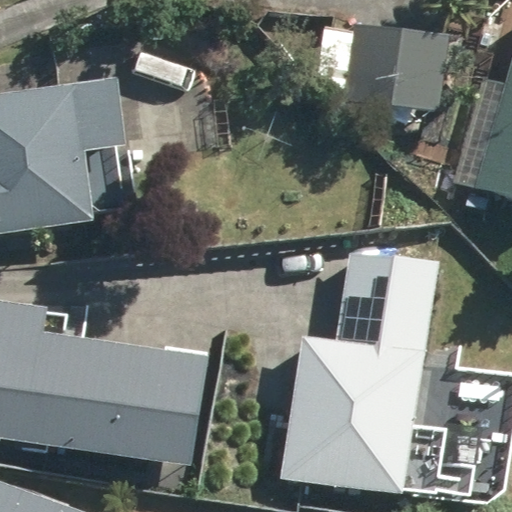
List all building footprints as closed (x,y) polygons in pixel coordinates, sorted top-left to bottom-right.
[(353,38),(325,34),(317,91),(346,95),(344,109),(441,122),(451,45),(354,32),(353,38)] [(489,219),(492,206),(511,210),(511,68),(506,91),(480,84),(450,194),(468,199),(465,213),(489,219)] [(109,88),(0,100),(0,242),(91,232),(83,158),(117,154),(109,88)] [(298,315),(280,464),(493,490),(508,366),(423,356),(437,247),(392,241),(382,326),(298,315)] [(49,316),(0,309),(0,447),(191,474),(206,365),(45,343),(49,316)] [(55,511),(0,491),(0,511),(55,511)]
